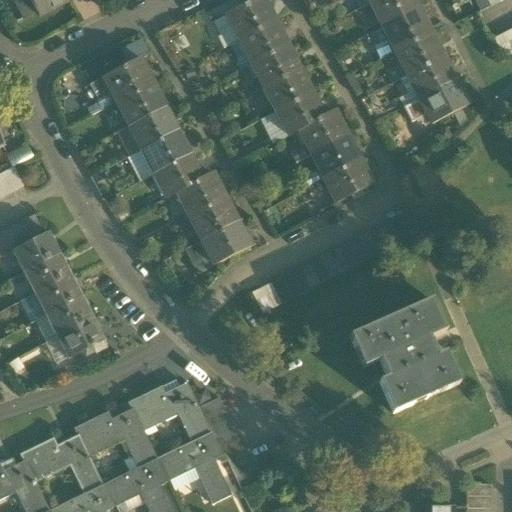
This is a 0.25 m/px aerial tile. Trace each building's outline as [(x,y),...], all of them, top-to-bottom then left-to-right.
[(13,0),(23,19),(36,12),(29,0),(13,0)] [(29,0),(36,12),(39,18),(72,1),(71,0),(29,0)] [(236,29),(242,39),(276,22),(264,0),(255,0),(229,14),(229,16),(233,14),(240,27),(236,29)] [(355,0),(360,9),(368,5),(365,0),(355,0)] [(417,10),(411,0),(377,0),(368,5),(369,7),(372,5),(378,17),(374,18),(380,29),(417,10)] [(473,0),(480,12),(490,7),(486,0),(473,0)] [(372,5),(369,7),(374,18),(378,17),(372,5)] [(417,10),(380,29),(380,31),(384,29),(389,39),(385,41),(392,54),(430,34),(417,10)] [(229,16),(229,14),(213,22),(221,37),(218,39),(223,49),(230,45),(242,39),(236,29),(229,16)] [(233,14),(229,16),(236,29),(240,27),(233,14)] [(248,52),(254,64),(288,46),(276,22),(242,39),(242,41),(246,39),(252,51),(248,52)] [(377,61),(392,54),(385,41),(389,39),(384,29),(380,31),(380,29),(370,34),(376,46),(370,49),(377,61)] [(511,50),(511,29),(503,34),(511,50)] [(442,58),(430,34),(392,54),(393,55),(396,53),(402,64),(399,66),(405,77),(442,58)] [(504,59),(511,54),(511,50),(503,34),(493,39),(504,59)] [(242,41),(242,39),(230,45),(236,59),(237,67),(239,71),(254,64),(248,52),(242,41)] [(246,39),(242,41),(248,52),(252,51),(246,39)] [(261,77),(266,88),(300,70),(288,46),(254,64),(255,66),(258,64),(264,75),(261,77)] [(396,53),(393,55),(399,66),(402,64),(396,53)] [(455,82),(442,58),(405,77),(405,78),(409,77),(415,88),(411,90),(417,101),(455,82)] [(139,59),(103,78),(110,92),(116,104),(117,104),(120,102),(153,85),(139,59)] [(258,64),(255,66),(261,77),(264,75),(258,64)] [(405,77),(399,66),(385,73),(391,84),(399,80),(405,77)] [(273,101),(278,112),(313,94),(300,70),(266,88),(267,89),(271,88),(276,99),(273,101)] [(405,77),(399,80),(407,96),(399,100),(404,109),(417,101),(411,90),(405,78),(405,77)] [(409,77),(405,78),(411,90),(415,88),(409,77)] [(99,98),(110,92),(103,78),(91,84),(99,98)] [(468,109),(455,82),(417,101),(418,104),(422,102),(428,113),(424,115),(431,128),(468,109)] [(123,116),(129,128),(165,109),(153,85),(120,102),(127,115),(123,116)] [(271,88),(267,89),(273,101),(276,99),(271,88)] [(110,92),(99,98),(95,100),(101,112),(116,104),(110,92)] [(291,136),(301,131),(325,118),(313,94),(278,112),(280,114),(283,112),(289,124),(286,126),(291,136)] [(417,101),(404,109),(411,123),(424,115),(428,113),(422,102),(418,104),(417,101)] [(120,102),(117,104),(123,116),(127,115),(120,102)] [(136,141),(141,152),(178,133),(165,109),(129,128),(130,129),(133,128),(139,139),(136,141)] [(272,145),(291,136),(286,126),(289,124),(283,112),(280,114),(278,112),(260,122),(272,145)] [(308,146),(313,155),(347,137),(334,113),(325,118),(301,131),(302,133),(305,131),(311,142),(307,144),(308,146)] [(130,129),(129,128),(116,134),(129,159),(141,152),(136,141),(130,129)] [(133,128),(130,129),(136,141),(139,139),(133,128)] [(305,131),(302,133),(307,144),(311,142),(305,131)] [(148,166),(154,176),(190,157),(178,133),(141,152),(142,153),(146,152),(152,164),(148,166)] [(320,170),(325,179),(359,161),(347,137),(313,155),(314,158),(318,156),(323,167),(320,169),(320,170)] [(295,164),(313,155),(308,146),(290,155),(295,164)] [(7,159),(12,169),(33,158),(28,148),(7,159)] [(141,152),(129,159),(126,160),(139,184),(154,176),(148,166),(142,153),(141,152)] [(146,152),(142,153),(148,166),(152,164),(146,152)] [(318,156),(314,158),(320,169),(323,167),(318,156)] [(166,200),(178,194),(202,181),(190,157),(154,176),(155,178),(158,176),(164,187),(160,189),(166,200)] [(372,186),(359,161),(325,179),(326,181),(329,179),(335,191),(331,193),(337,204),(372,186)] [(12,169),(2,175),(12,194),(23,189),(12,169)] [(307,188),(325,179),(320,170),(303,179),(307,188)] [(2,175),(0,175),(0,197),(1,200),(12,194),(2,175)] [(155,178),(160,189),(164,187),(158,176),(155,178)] [(184,207),(190,218),(225,200),(213,176),(202,181),(178,194),(179,195),(182,193),(188,205),(184,207)] [(326,181),(331,193),(335,191),(329,179),(326,181)] [(179,195),(184,207),(188,205),(182,193),(179,195)] [(196,229),(203,242),(206,240),(238,224),(225,200),(190,218),(191,219),(194,217),(200,228),(196,229)] [(34,217),(22,223),(33,242),(44,236),(34,217)] [(194,217),(191,219),(196,229),(200,228),(194,217)] [(22,248),(33,242),(22,223),(12,228),(22,248)] [(238,224),(206,240),(213,253),(210,255),(215,266),(250,248),(246,241),(238,224)] [(389,224),(376,230),(387,251),(400,244),(389,224)] [(12,253),(22,248),(12,228),(2,233),(12,253)] [(377,256),(387,251),(376,230),(367,235),(377,256)] [(0,255),(2,258),(12,253),(2,233),(0,234),(0,255)] [(12,253),(23,275),(58,256),(47,234),(44,236),(33,242),(22,248),(12,253)] [(367,261),(377,256),(367,235),(357,240),(367,261)] [(246,241),(250,248),(255,246),(252,238),(246,241)] [(200,274),(215,266),(210,255),(213,253),(206,240),(203,242),(187,250),(200,274)] [(358,265),(367,261),(357,240),(347,245),(358,265)] [(348,270),(358,265),(347,245),(338,250),(348,270)] [(339,275),(348,270),(338,250),(328,255),(339,275)] [(329,280),(339,275),(328,255),(319,260),(329,280)] [(23,275),(34,296),(69,278),(58,256),(23,275)] [(320,285),(329,280),(319,260),(309,265),(320,285)] [(310,290),(320,285),(309,265),(300,270),(310,290)] [(301,295),(310,290),(300,270),(290,274),(301,295)] [(291,300),(301,295),(290,274),(281,279),(291,300)] [(34,296),(45,317),(80,299),(69,278),(34,296)] [(281,304),(291,300),(281,279),(271,284),(281,304)] [(272,309),(281,304),(271,284),(261,289),(272,309)] [(252,294),(262,314),(272,309),(261,289),(252,294)] [(31,325),(35,323),(45,317),(34,296),(20,304),(31,325)] [(45,317),(56,339),(92,320),(80,299),(45,317)] [(378,385),(392,416),(410,408),(407,401),(435,389),(438,396),(457,387),(444,356),(435,360),(427,342),(444,335),(443,333),(438,335),(433,322),(437,320),(430,304),(348,339),(355,356),(360,354),(365,366),(361,368),(362,371),(378,364),(386,382),(378,385)] [(35,323),(46,344),(56,339),(45,317),(35,323)] [(103,342),(92,320),(56,339),(68,361),(81,354),(85,358),(93,354),(92,348),(103,342)] [(57,366),(68,361),(56,339),(46,344),(46,345),(57,366)] [(164,396),(161,389),(127,404),(131,412),(132,411),(138,424),(150,419),(154,427),(177,416),(191,445),(210,436),(208,430),(203,420),(197,409),(186,385),(164,396)] [(197,409),(203,420),(224,410),(218,399),(197,409)] [(203,420),(208,430),(229,420),(224,410),(203,420)] [(111,422),(107,414),(73,430),(77,437),(78,437),(84,451),(97,444),(101,453),(124,442),(138,471),(156,462),(142,433),(138,424),(132,411),(131,412),(111,422)] [(138,424),(142,433),(154,427),(150,419),(138,424)] [(210,436),(213,441),(234,431),(229,420),(208,430),(210,436)] [(213,441),(218,451),(239,441),(234,431),(213,441)] [(212,506),(231,497),(213,461),(221,458),(221,457),(218,451),(213,441),(210,436),(191,445),(156,462),(166,483),(170,482),(194,470),(199,480),(212,506)] [(57,447),(53,440),(20,456),(23,463),(24,463),(30,476),(43,470),(47,479),(70,468),(84,496),(102,488),(88,459),(84,451),(78,437),(77,437),(57,447)] [(224,455),(226,460),(248,449),(243,439),(239,441),(218,451),(221,457),(224,455)] [(84,451),(88,459),(101,453),(97,444),(84,451)] [(226,460),(231,470),(253,460),(248,449),(226,460)] [(231,470),(236,480),(258,470),(253,460),(231,470)] [(147,511),(171,511),(159,487),(166,484),(166,483),(156,462),(138,471),(102,488),(112,509),(116,507),(140,496),(145,505),(147,511)] [(3,473),(0,467),(0,500),(16,493),(25,511),(47,511),(34,484),(30,476),(24,463),(23,463),(3,473)] [(30,476),(34,484),(47,479),(43,470),(30,476)] [(194,470),(170,482),(175,492),(199,480),(194,470)] [(263,481),(258,470),(236,480),(242,492),(263,481)] [(466,498),(490,499),(490,487),(466,486),(466,498)] [(107,511),(112,510),(112,509),(102,488),(84,496),(50,511),(107,511)] [(140,496),(116,507),(117,511),(130,511),(145,505),(140,496)] [(490,511),(490,499),(466,498),(466,510),(490,511)]
